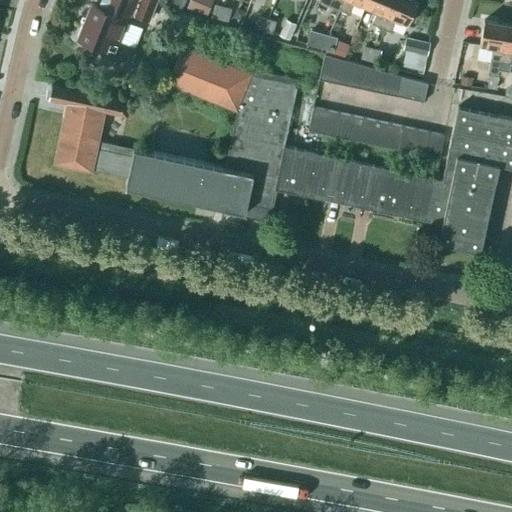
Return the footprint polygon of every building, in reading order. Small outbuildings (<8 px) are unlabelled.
[(100,0),(98,6),(91,3),(78,37),(115,52),(130,13),(148,20),(156,0),(100,0)] [(213,0),(190,0),(187,7),(207,16),(213,0)] [(318,0),(339,9),(342,0),(318,0)] [(342,0),(339,9),(349,13),(353,2),(365,7),(367,0),(342,0)] [(371,23),(381,27),(392,0),(367,0),(365,7),(376,12),(371,23)] [(413,0),(392,0),(381,27),(390,31),(395,20),(407,25),(417,2),(413,0)] [(211,17),(220,19),(223,7),(215,4),(211,17)] [(223,7),(220,19),(228,22),(231,9),(223,7)] [(246,11),(237,7),(233,17),(242,21),(246,11)] [(190,29),(193,17),(179,13),(175,24),(190,29)] [(264,32),(267,19),(259,17),(255,29),(264,32)] [(275,22),(267,19),(264,32),(272,34),(275,22)] [(498,75),(501,60),(507,23),(484,19),(480,44),(493,46),(488,74),(489,74),(487,87),(496,89),(498,75)] [(279,35),(289,40),(296,24),(285,20),(279,35)] [(511,23),(507,23),(501,60),(511,62),(511,53),(511,23)] [(324,49),(328,35),(311,30),(307,44),(324,49)] [(337,37),(328,35),(324,49),(334,51),(337,37)] [(430,43),(406,37),(403,50),(427,56),(430,43)] [(274,189),(335,201),(344,158),(284,145),(297,79),(251,69),(250,72),(180,44),(167,82),(238,111),(225,166),(253,172),(248,194),(272,199),(274,189)] [(368,61),(371,48),(363,46),(360,58),(368,61)] [(380,51),(371,48),(368,61),(376,63),(380,51)] [(317,79),(332,82),(335,59),(322,55),(317,79)] [(332,82),(344,85),(348,62),(335,59),(332,82)] [(344,85),(357,87),(360,65),(348,62),(344,85)] [(357,87),(370,90),(373,69),(360,65),(357,87)] [(370,90),(383,93),(386,72),(373,69),(370,90)] [(383,93),(397,96),(401,76),(386,72),(383,93)] [(498,75),(496,89),(505,91),(507,77),(498,75)] [(401,76),(397,96),(423,101),(426,83),(401,76)] [(460,84),(471,86),(472,78),(461,76),(460,84)] [(93,168),(127,176),(132,150),(99,142),(105,112),(126,116),(129,102),(51,85),(48,98),(66,102),(53,163),(92,171),(93,168)] [(307,130),(321,133),(326,109),(312,106),(307,130)] [(434,178),(425,221),(442,224),(438,242),(480,251),(499,165),(511,168),(511,118),(457,106),(442,179),(434,178)] [(326,109),(321,133),(334,136),(338,112),(326,109)] [(338,112),(334,136),(346,138),(351,115),(338,112)] [(359,141),(363,117),(351,115),(346,138),(359,141)] [(363,117),(359,141),(371,144),(375,120),(363,117)] [(375,120),(371,144),(385,147),(389,123),(375,120)] [(389,123),(385,147),(398,149),(402,126),(389,123)] [(402,126),(398,149),(411,152),(415,129),(402,126)] [(415,129),(411,152),(424,155),(429,131),(415,129)] [(429,131),(424,155),(438,158),(443,134),(429,131)] [(253,172),(225,166),(133,147),(132,150),(127,176),(125,186),(245,211),(248,194),(253,172)] [(344,158),(335,201),(371,209),(370,215),(391,219),(392,214),(425,221),(434,178),(344,158)]
